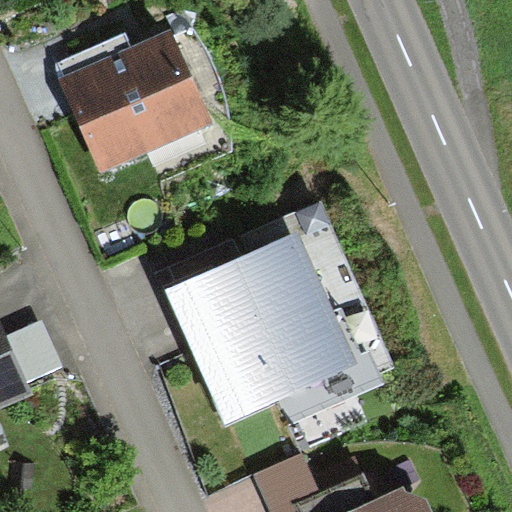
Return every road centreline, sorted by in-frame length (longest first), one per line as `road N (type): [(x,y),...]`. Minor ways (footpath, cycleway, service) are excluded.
road 1 (residential): [(178,511),(0,115)]
road 2 (secondary): [(377,0),(511,298)]
